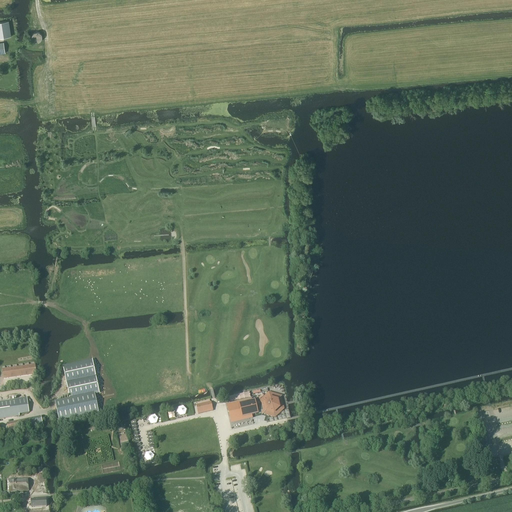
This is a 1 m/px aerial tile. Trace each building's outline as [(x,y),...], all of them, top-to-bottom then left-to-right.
[(0,38),(11,36),(9,21),(0,22),(0,38)] [(36,42),(38,42),(40,42),(41,40),(42,39),(42,37),(42,35),(41,33),(39,32),(37,32),(35,32),(33,34),(32,35),(32,37),(33,39),(34,41),(36,42)] [(69,399),(55,402),(59,422),(98,413),(94,394),(99,393),(92,361),(63,368),(69,399)] [(236,403),(227,405),(227,406),(230,421),(252,416),(257,414),(261,413),(262,415),(261,416),(262,416),(263,415),(269,416),(270,413),(274,415),(280,409),(284,410),(284,409),(281,398),(282,396),(282,397),(269,393),(265,396),(263,394),(257,399),(259,402),(259,403),(255,404),(254,401),(251,402),(251,399),(236,403)] [(0,419),(19,416),(17,400),(0,402),(0,419)] [(210,403),(197,406),(199,414),(204,412),(204,411),(209,410),(209,411),(212,410),(211,403),(210,403)] [(178,408),(177,413),(180,416),(185,415),(186,410),(183,407),(178,408)] [(151,425),(156,424),(158,419),(155,415),(150,416),(148,421),(151,425)] [(29,419),(31,428),(42,426),(41,417),(29,419)] [(8,431),(30,427),(29,419),(7,424),(8,431)] [(152,461),(154,456),(150,452),(146,453),(144,458),(147,462),(152,461)] [(9,492),(28,491),(28,486),(28,479),(8,480),(9,492)] [(31,508),(46,507),(46,499),(31,500),(31,508)]
